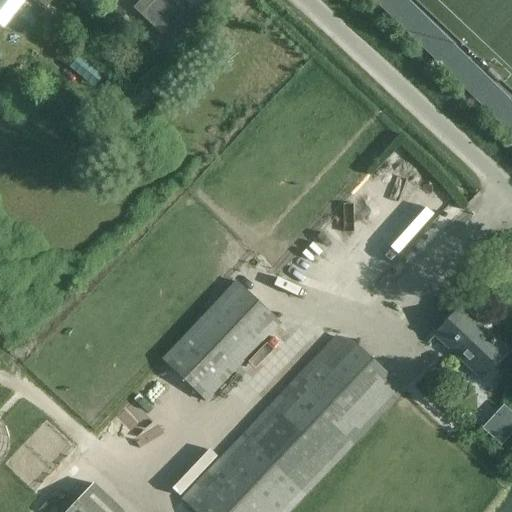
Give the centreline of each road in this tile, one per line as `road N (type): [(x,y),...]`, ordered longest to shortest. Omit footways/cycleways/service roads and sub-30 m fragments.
road 1 (unknown): [(508,191),(387,298),(282,345),(136,493)]
road 2 (unclassified): [(511,194),(297,0)]
